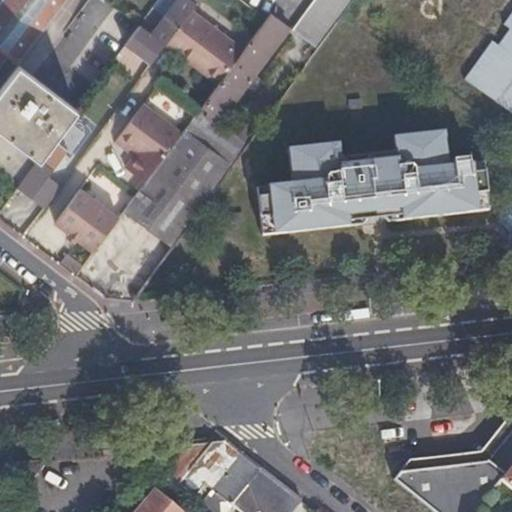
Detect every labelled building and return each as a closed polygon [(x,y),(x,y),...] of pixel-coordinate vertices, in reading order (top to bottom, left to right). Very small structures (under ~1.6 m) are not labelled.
[(0,0),(0,86),(17,64),(66,0),(0,0)] [(124,45),(149,64),(164,44),(190,10),(196,0),(175,0),(150,34),(139,25),(124,45)] [(313,0),(292,29),(316,47),(340,15),(350,0),(313,0)] [(217,84),(243,49),(190,10),(164,44),(217,84)] [(511,10),(503,23),(509,28),(498,44),(492,40),(464,78),(511,113),(511,10)] [(197,111),(215,124),(244,86),(254,93),(263,81),(253,74),(288,27),(270,13),(243,49),(217,84),(197,111)] [(17,64),(0,86),(0,130),(38,159),(76,109),(17,64)] [(350,108),(362,107),(361,98),(349,99),(350,108)] [(143,182),(180,134),(141,105),(114,141),(133,155),(124,168),(143,182)] [(143,182),(122,210),(171,246),(246,144),(236,137),(215,124),(197,111),(180,134),(143,182)] [(236,137),(246,144),(256,130),(246,123),(236,137)] [(54,141),(71,152),(79,137),(62,127),(54,141)] [(390,220),(489,209),(484,161),(449,165),(445,130),(394,136),(396,151),(341,157),(339,142),(288,148),(293,183),(257,187),(263,235),(363,223),(367,218),(384,216),(390,220)] [(16,188),(43,209),(60,186),(48,177),(53,171),(38,159),(16,188)] [(76,239),(92,251),(117,218),(78,189),(53,222),(68,234),(76,239)] [(72,244),(76,239),(68,234),(65,238),(72,244)] [(511,411),(481,450),(421,458),(415,467),(412,470),(485,461),(489,456),(511,426),(511,411)] [(511,426),(489,456),(485,461),(444,511),(476,511),(479,508),(498,484),(498,483),(499,481),(507,471),(511,464),(511,426)] [(195,509),(240,453),(233,448),(224,441),(181,446),(155,477),(191,507),(195,509)] [(285,487),(240,453),(195,509),(197,511),(215,511),(218,509),(217,501),(223,500),(237,511),(288,511),(299,498),(285,487)] [(415,467),(421,458),(409,460),(400,471),(412,470),(415,467)] [(29,480),(44,461),(7,465),(9,482),(29,480)] [(412,470),(400,485),(433,511),(444,511),(485,461),(412,470)] [(511,464),(507,471),(501,479),(511,488),(511,464)] [(393,480),(400,485),(412,470),(400,471),(393,480)] [(179,511),(171,505),(167,501),(170,497),(159,488),(156,493),(153,490),(134,511),(179,511)]
